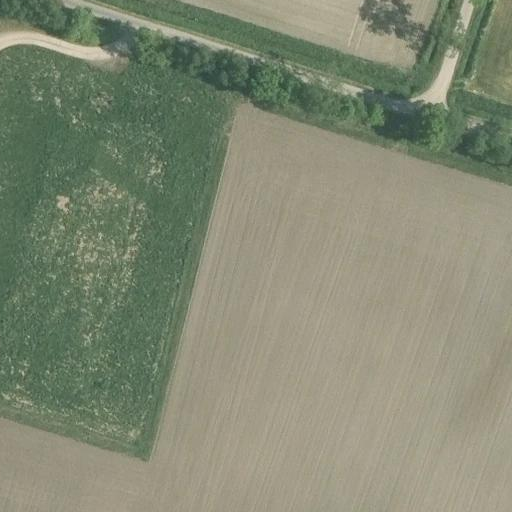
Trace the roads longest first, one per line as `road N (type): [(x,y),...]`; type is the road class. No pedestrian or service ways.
road 1 (unclassified): [(468,0),(428,117),(65,0)]
road 2 (track): [(0,42),(26,35),(112,60),(128,55),(141,23)]
